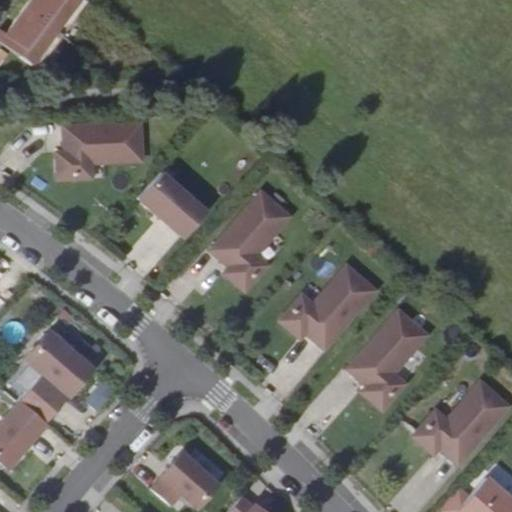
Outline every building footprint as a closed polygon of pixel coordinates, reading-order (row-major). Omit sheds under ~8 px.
[(77,0),(28,0),(3,35),(0,32),(0,44),(30,66),(41,52),(47,56),(76,16),(69,12),(77,0)] [(139,124),(61,127),(62,152),(54,152),(55,181),(90,179),(89,164),(140,162),(139,124)] [(202,212),(158,173),(135,200),(179,238),(202,212)] [(259,192),(208,251),(227,267),(222,274),(243,292),(266,266),(254,256),(288,217),(259,192)] [(310,306),(299,296),(276,322),(297,341),(303,334),(322,351),(373,292),(344,267),(310,306)] [(424,337),(395,312),(344,370),(363,387),(358,393),(379,412),(402,386),(391,376),(424,337)] [(22,361),(38,375),(25,390),(51,413),(89,370),(46,332),(22,361)] [(95,413),(112,390),(97,379),(80,403),(95,413)] [(444,421),(433,412),(410,438),(431,456),(436,450),(455,466),(506,408),(477,383),(444,421)] [(17,402),(0,421),(0,465),(5,469),(43,425),(17,402)] [(215,484),(179,454),(148,489),(173,511),(185,496),(196,506),(215,484)] [(457,488),(436,511),(511,511),(511,503),(483,478),(467,497),(457,488)] [(257,511),(240,497),(227,511),(257,511)]
